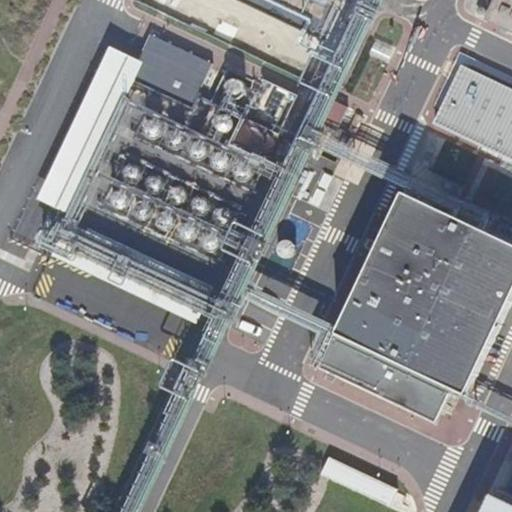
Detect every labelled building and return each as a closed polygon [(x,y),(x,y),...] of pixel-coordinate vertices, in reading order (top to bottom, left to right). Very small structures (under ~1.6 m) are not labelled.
[(466,0),(465,12),(489,15),(490,0),(466,0)] [(511,0),(499,0),(490,20),(511,30),(511,0)] [(144,63),(111,47),(99,71),(37,200),(71,216),(144,63)] [(511,81),(461,59),(433,122),(511,157),(511,81)] [(242,82),(239,80),(236,80),(232,80),(229,82),(227,84),(225,87),(225,91),(226,94),(228,97),(231,99),(234,100),(237,100),(240,98),(243,96),(244,94),(245,90),(245,87),(244,84),(242,82)] [(232,116),(229,114),(226,113),(223,114),(220,115),(217,118),(216,121),(216,124),(216,127),(218,130),(221,132),(224,133),(228,133),(231,132),(233,130),(235,127),(236,124),(235,121),(234,118),(232,116)] [(161,122),(158,120),(155,120),(152,120),(149,121),(146,124),(145,127),(145,130),(146,134),(147,137),(150,138),(153,139),(157,139),(160,138),(162,136),(164,133),(165,130),(164,127),(163,124),(161,122)] [(261,129),(258,128),(255,127),(252,128),(249,129),(246,132),(245,135),(245,138),(245,141),(247,144),(250,146),(253,147),(257,147),(260,146),(262,144),(264,141),(265,138),(264,135),(263,132),(261,129)] [(183,132),(180,131),(177,130),(174,130),(171,132),(168,134),(167,138),(167,141),(167,144),(169,147),(172,149),(175,150),(179,150),(182,149),(184,147),(186,144),(187,141),(186,138),(185,135),(183,132)] [(207,143),(204,142),(201,141),(198,141),(195,143),(193,145),(191,148),(191,152),(192,155),(194,158),(196,160),(200,161),(203,161),(206,159),(208,157),(210,155),(211,152),(211,148),(209,145),(207,143)] [(229,154),(226,153),(223,152),(219,152),(216,154),(214,156),(213,160),(212,163),(213,166),(215,169),(218,171),(221,172),(224,172),(227,171),(230,168),(232,166),(232,163),(232,159),(231,157),(229,154)] [(252,164),(249,162),(246,162),(242,162),(239,164),(237,166),(236,169),(235,173),(236,176),(238,179),(241,181),(244,182),(248,181),(250,180),(253,178),(255,176),(255,172),(255,169),(254,166),(252,164)] [(139,168),(137,166),(134,166),(130,166),(127,168),(125,170),(123,173),(123,177),(124,180),(126,183),(129,185),(132,186),(135,186),(138,184),(141,182),(142,180),(143,176),(143,173),(142,170),(139,168)] [(162,178),(159,177),(156,176),(153,176),(150,178),(147,180),(146,183),(146,187),(146,190),(148,193),(151,195),(154,196),(158,196),(161,194),(163,192),(165,190),(166,187),(165,183),(164,180),(162,178)] [(185,187),(182,185),(179,185),(175,185),(172,187),(170,189),(169,192),(168,196),(169,199),(171,202),(174,204),(177,205),(180,205),(183,203),(186,201),(188,199),(188,195),(188,192),(187,189),(185,187)] [(127,193),(124,192),(121,191),(118,191),(115,193),(112,195),(111,198),(111,202),(111,205),(113,208),(116,210),(119,211),(123,211),(126,210),(128,207),(130,205),(131,202),(130,198),(129,196),(127,193)] [(334,334),(466,396),(511,298),(511,245),(401,193),(334,334)] [(209,199),(207,198),(203,197),(200,197),(197,199),(195,201),(193,204),(193,208),(194,211),(196,214),(199,216),(202,217),(205,217),(208,216),(211,213),(212,211),(213,208),(213,204),(211,202),(209,199)] [(150,204),(147,202),(144,202),(141,202),(138,204),(135,206),(134,209),(134,213),(135,216),(137,219),(139,221),(143,222),(146,221),(149,220),(151,218),(153,215),(154,212),(154,209),(152,206),(150,204)] [(230,208),(227,206),(224,206),(221,206),(218,208),(215,210),(214,213),(214,217),(215,220),(217,223),(219,225),(223,226),(226,226),(229,224),(231,222),(233,220),(234,217),(233,213),(232,210),(230,208)] [(172,214),(169,212),(166,211),(163,212),(160,213),(157,216),(156,219),(156,222),(156,226),(158,228),(161,230),(164,231),(168,231),(171,230),(173,228),(175,225),(176,222),(175,219),(174,216),(172,214)] [(196,224),(193,223),(190,222),(187,223),(184,224),(181,227),(180,230),(180,233),(181,236),(183,239),(185,241),(189,242),(192,242),(195,241),(197,239),(199,236),(200,233),(199,230),(198,227),(196,224)] [(218,235),(215,234),(212,233),(208,234),(205,235),(203,238),(202,241),(201,244),(202,247),(204,250),(207,252),(210,253),(214,253),(217,252),(219,250),(221,247),(221,244),(221,241),(220,238),(218,235)] [(318,366),(433,420),(446,392),(331,337),(318,366)] [(382,498),(389,483),(333,456),(326,471),(382,498)] [(511,511),(511,507),(484,494),(476,511),(511,511)]
